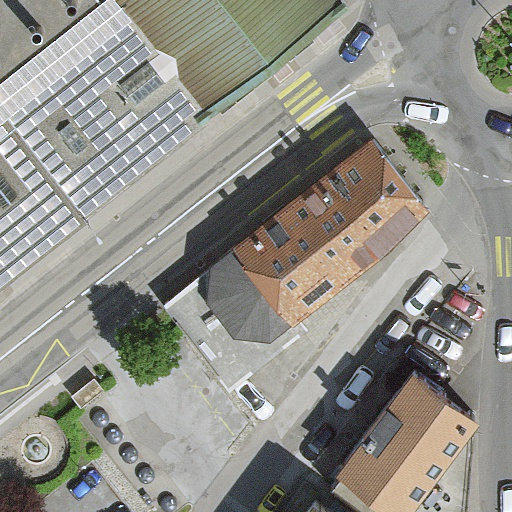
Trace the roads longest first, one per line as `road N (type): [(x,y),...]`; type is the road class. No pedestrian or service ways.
road 1 (tertiary): [(427,51),(356,75),(0,353)]
road 2 (residential): [(481,141),(457,218),(241,511)]
